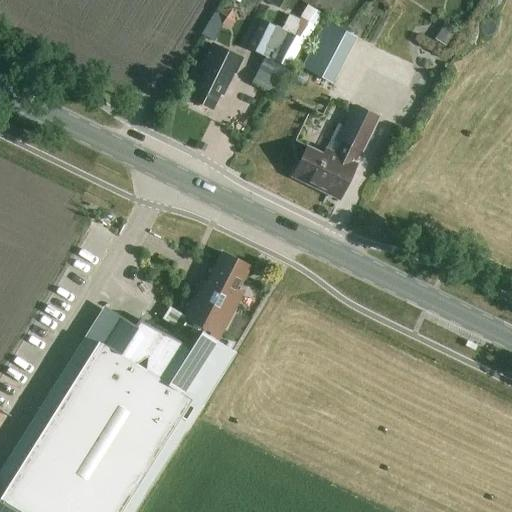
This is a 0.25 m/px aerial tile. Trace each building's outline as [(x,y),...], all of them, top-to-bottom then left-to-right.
[(297,52),(304,40),(305,41),(310,33),(313,29),(324,12),(323,11),(305,0),(286,0),(304,10),(298,20),(273,6),(272,6),(271,7),(270,7),(268,7),(267,7),(265,8),(264,8),(264,9),(262,8),(260,10),(257,18),(261,20),(248,48),(267,57),(289,67),(291,63),(297,52)] [(325,22),(302,68),(331,84),(355,38),(325,22)] [(230,82),(242,59),(212,45),(201,68),(203,69),(196,84),(198,85),(191,99),(211,109),(219,93),(222,95),(228,81),(230,82)] [(252,82),(270,92),(277,78),(259,68),(252,82)] [(313,133),(320,115),(296,106),(289,124),(313,133)] [(363,151),(379,118),(355,107),(338,142),(341,143),(336,155),(326,150),(324,155),(306,147),(292,177),(340,200),(357,164),(354,162),(360,149),(363,151)] [(184,316),(180,323),(218,342),(244,292),(237,288),(238,286),(241,279),(248,266),(222,252),(215,265),(207,282),(206,284),(200,281),(183,315),(184,316)] [(0,473),(0,511),(132,511),(199,405),(234,352),(231,350),(218,342),(180,323),(179,323),(178,325),(174,323),(172,326),(172,327),(165,338),(169,340),(148,373),(87,334),(0,473)]
